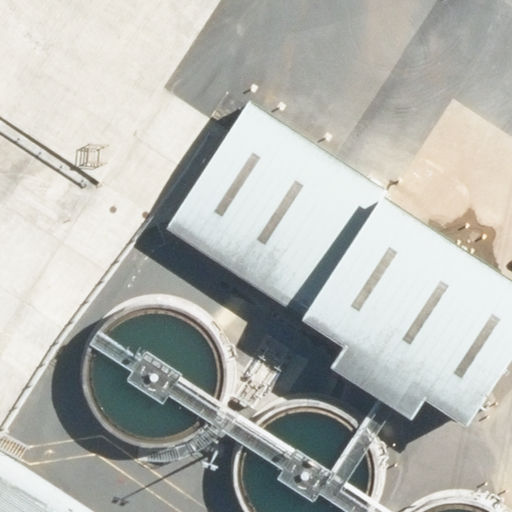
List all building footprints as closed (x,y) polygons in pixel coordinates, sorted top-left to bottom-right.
[(511,301),(221,99),(131,226),(429,432),(511,313),(511,301)] [(199,384),(200,365),(194,346),(182,330),(166,319),(147,313),(126,314),(107,322),(91,336),(81,354),(78,374),(81,395),(92,413),(108,426),(126,434),(146,435),(165,429),(181,418),(193,403),(199,384)] [(361,483),(361,464),(355,445),(344,429),(328,418),(309,412),(288,413),(269,421),(253,434),(243,453),(239,473),(243,494),(254,511),(253,511),(346,511),(355,502),(361,483)] [(0,511),(76,511),(0,462),(0,511)] [(494,511),(493,510),(477,499),(458,493),(437,494),(418,502),(406,511),(494,511)]
